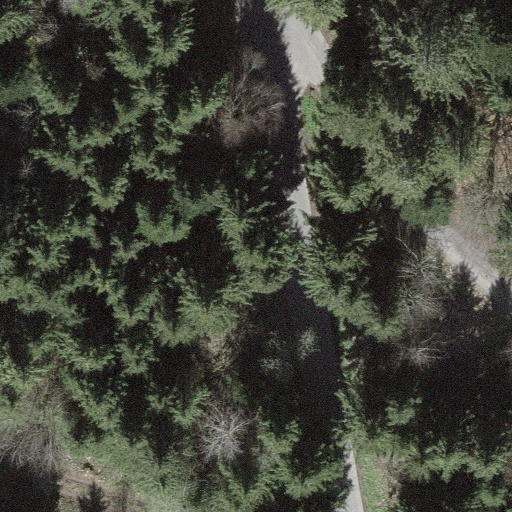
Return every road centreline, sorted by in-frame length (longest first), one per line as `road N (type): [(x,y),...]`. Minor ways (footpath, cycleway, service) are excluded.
road 1 (unclassified): [(340,511),(274,126)]
road 2 (unclassified): [(274,126),(511,299)]
road 3 (track): [(130,511),(0,467)]
road 4 (unclassified): [(274,126),(251,0)]
